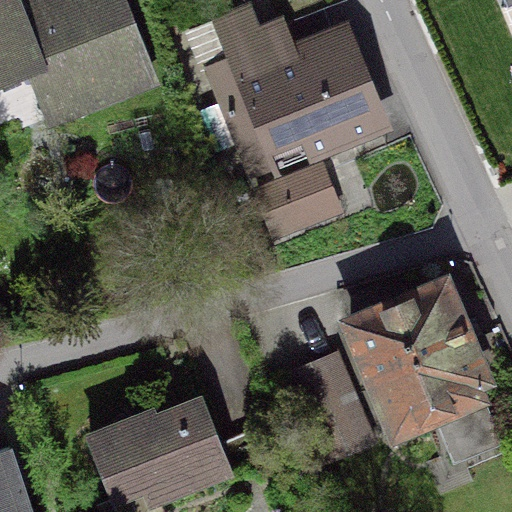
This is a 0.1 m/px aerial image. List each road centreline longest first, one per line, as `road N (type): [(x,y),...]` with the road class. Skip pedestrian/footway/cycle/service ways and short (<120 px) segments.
road 1 (residential): [(0,371),(480,234)]
road 2 (residential): [(376,0),(480,234)]
